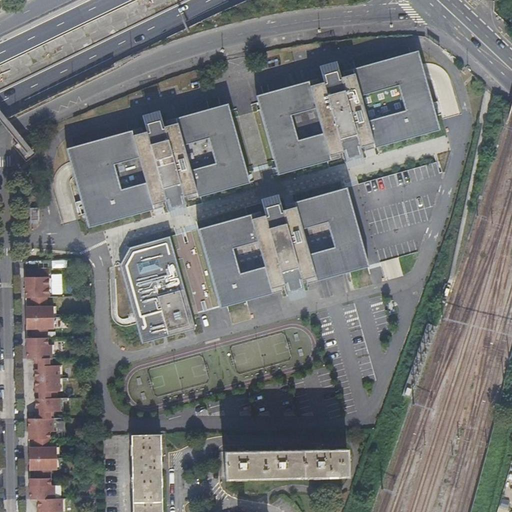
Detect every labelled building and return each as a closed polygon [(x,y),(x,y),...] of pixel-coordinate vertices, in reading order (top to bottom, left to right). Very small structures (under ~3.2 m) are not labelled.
[(361,164),(359,156),(368,154),(369,159),(421,145),(434,142),(441,133),(429,87),(423,66),(415,61),(396,66),(351,78),(348,79),(349,85),(340,87),(338,80),(325,84),(327,91),(319,93),(318,88),(266,102),(260,112),(277,174),(287,181),(340,167),(338,161),(346,159),(348,167),(361,164)] [(244,193),(250,184),(232,121),(223,114),(171,128),(172,132),(163,134),(162,127),(147,130),(149,138),(142,140),(141,136),(75,153),(71,162),(88,226),(97,232),(162,215),(161,209),(169,207),(171,215),(185,212),(183,204),(191,202),(193,207),(244,193)] [(302,289),(300,282),(308,279),(309,284),(352,272),(362,270),(367,262),(352,203),(348,200),(342,197),(290,212),(291,217),(283,219),(281,212),(268,215),(270,223),(261,225),(260,220),(207,234),(203,243),(219,302),(227,306),(279,292),(278,287),(286,285),(288,292),(302,289)] [(37,207),(29,207),(29,220),(38,220),(37,207)] [(142,344),(164,338),(181,333),(195,329),(172,244),(130,255),(123,270),(122,272),(138,330),(142,344)] [(54,511),(55,510),(61,510),(61,497),(54,497),(53,484),(50,484),(49,468),(55,468),(55,446),(49,446),(48,430),(52,430),(52,417),(51,410),(59,410),(58,397),(55,397),(55,390),(58,390),(58,364),(50,364),(50,357),(50,344),(46,344),(46,328),(52,328),(52,306),(46,306),(46,297),(48,297),(48,276),(25,276),(25,298),(25,299),(25,313),(26,324),(26,332),(26,339),(26,354),(26,358),(34,357),(35,417),(28,418),(28,419),(28,435),(28,446),(28,456),(29,463),(29,475),(29,485),(29,495),(29,498),(37,498),(37,511),(54,511)] [(159,461),(159,433),(132,434),(133,511),(160,511),(159,467),(163,467),(162,461),(159,461)] [(238,451),(226,452),(226,478),(347,475),(348,449),(322,449),(322,446),(315,446),(315,450),(284,450),(284,447),(278,447),(278,450),(245,451),(245,448),(238,448),(238,451)]
